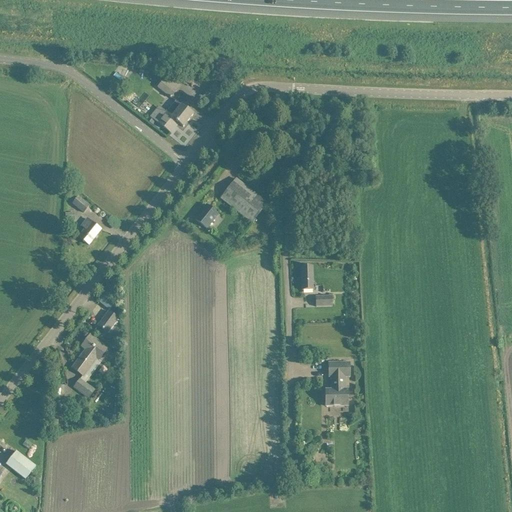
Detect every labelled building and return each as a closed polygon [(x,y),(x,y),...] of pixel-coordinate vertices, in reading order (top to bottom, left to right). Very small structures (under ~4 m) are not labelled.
[(180,85),(167,75),(158,87),(171,97),(180,85)] [(176,101),(158,123),(171,133),(178,124),(183,127),(193,115),(176,101)] [(252,223),(267,204),(236,179),(220,198),(252,223)] [(78,197),(73,204),(84,213),(89,206),(78,197)] [(207,205),(195,220),(206,229),(218,214),(207,205)] [(79,238),(81,239),(89,245),(101,230),(93,224),(87,219),(81,226),(85,230),(79,238)] [(312,266),(311,266),(301,267),(302,291),(316,290),(316,286),(313,286),(312,266)] [(113,283),(98,302),(104,307),(119,288),(113,283)] [(333,308),(332,296),(315,297),(315,309),(333,308)] [(107,333),(108,333),(113,337),(120,328),(114,324),(118,319),(109,312),(98,326),(107,333)] [(86,350),(72,368),(83,377),(96,358),(99,360),(108,348),(90,335),(81,347),(86,350)] [(345,377),(350,377),(349,363),(329,364),(329,377),(331,377),(331,386),(333,386),(333,390),(325,390),(326,406),(348,406),(348,390),(345,390),(345,377)] [(75,387),(88,398),(93,390),(81,380),(75,387)] [(25,479),(36,466),(17,451),(6,464),(25,479)]
